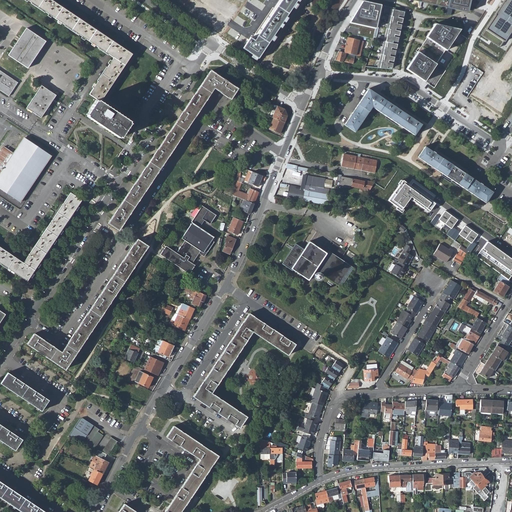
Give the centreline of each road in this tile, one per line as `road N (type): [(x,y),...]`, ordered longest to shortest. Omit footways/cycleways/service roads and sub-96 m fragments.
road 1 (residential): [(503,464),(358,470),(319,481)]
road 2 (residential): [(28,321),(60,337),(119,250),(93,225)]
road 3 (residential): [(360,79),(406,85),(502,147)]
road 4 (residential): [(2,358),(59,403),(34,435),(0,413)]
road 5 (residential): [(266,142),(209,110),(201,125),(255,157)]
road 6 (residential): [(226,286),(283,154)]
road 7 (residential): [(120,187),(196,70)]
road 8 (residential): [(196,70),(92,0)]
road 9 (residential): [(375,393),(431,297),(430,283)]
